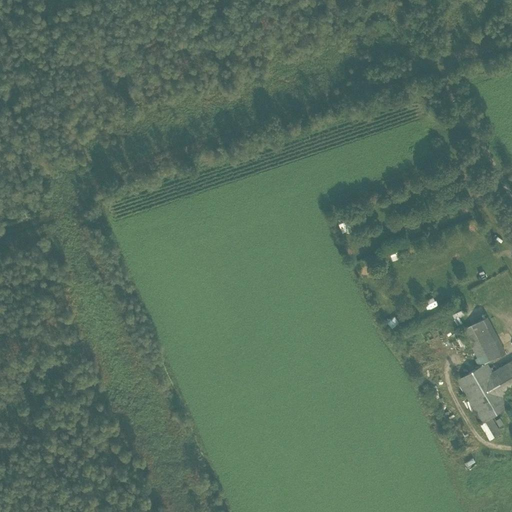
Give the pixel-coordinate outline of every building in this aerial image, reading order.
[(343,234),(353,229),(349,221),(339,226),(343,234)] [(381,311),(390,309),(387,298),(378,301),(381,311)] [(420,306),(418,303),(414,305),(419,316),(436,308),(433,300),(420,306)] [(459,316),(464,314),(462,310),(450,315),(455,325),(461,323),(459,316)] [(395,314),(387,323),(392,327),(400,319),(395,314)] [(462,329),(480,365),(505,352),(487,316),(462,329)] [(422,351),(412,354),(414,361),(423,358),(422,351)] [(486,362),(456,379),(481,422),(485,420),(494,437),(501,433),(491,417),(511,406),(505,395),(511,391),(511,360),(491,372),(486,362)] [(485,422),(480,424),(489,440),(494,437),(485,422)] [(467,469),(477,465),(474,458),(464,462),(467,469)]
